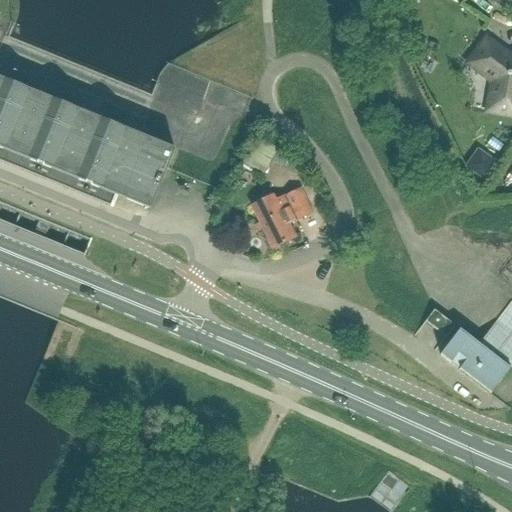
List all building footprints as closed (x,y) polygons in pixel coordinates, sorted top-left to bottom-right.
[(511,0),(491,0),(511,14),(511,0)] [(511,57),(508,59),(484,41),(466,65),(490,83),(490,115),(511,114),(511,57)] [(147,210),(171,150),(72,109),(64,106),(0,79),(0,149),(40,166),(48,169),(147,210)] [(240,168),(261,179),(269,166),(278,165),(302,179),(309,168),(257,139),(240,168)] [(463,171),(481,186),(495,169),(477,154),(463,171)] [(263,230),(272,250),(293,240),(287,226),(311,214),(300,191),(285,198),(285,197),(268,205),(266,200),(252,207),(260,224),(255,226),(258,233),(263,230)] [(511,303),(478,346),(458,332),(439,357),(476,386),(489,396),(511,367),(511,303)] [(433,312),(425,323),(445,339),(454,327),(433,312)]
